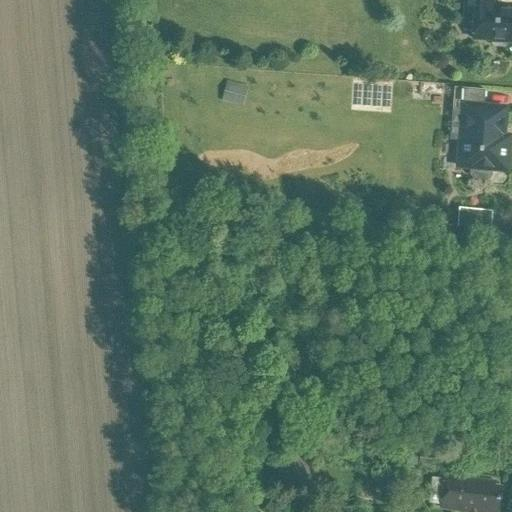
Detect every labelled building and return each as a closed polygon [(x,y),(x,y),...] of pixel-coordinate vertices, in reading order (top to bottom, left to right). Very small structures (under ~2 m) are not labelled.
[(492,41),(491,45),(494,48),(502,49),(505,46),(505,43),(511,43),(511,11),(492,11),(492,0),(466,0),(466,17),(474,17),(473,40),(492,41)] [(249,88),(229,82),(224,102),(244,107),(249,88)] [(458,143),(456,167),(470,169),(469,177),(472,180),(486,181),(490,178),(491,170),(505,172),(508,139),(499,138),(500,129),(502,130),(504,111),(483,109),(484,92),(453,89),(451,112),(465,113),(462,143),(458,143)] [(491,213),(458,210),(457,227),(489,230),(491,213)] [(419,453),(418,469),(441,471),(443,455),(419,453)] [(316,465),(279,461),(276,491),(314,495),(316,465)] [(496,488),(496,484),(460,480),(459,484),(445,482),(442,508),(455,510),(454,511),(498,511),(501,489),(496,488)]
